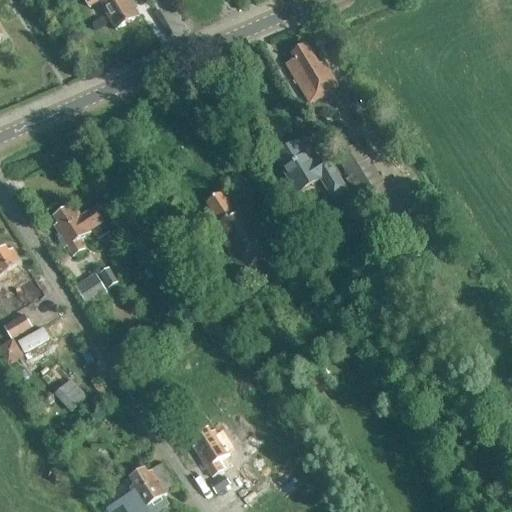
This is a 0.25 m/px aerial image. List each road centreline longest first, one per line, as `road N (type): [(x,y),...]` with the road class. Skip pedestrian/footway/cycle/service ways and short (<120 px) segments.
road 1 (unclassified): [(0,192),(206,511)]
road 2 (tertiary): [(0,139),(322,0)]
